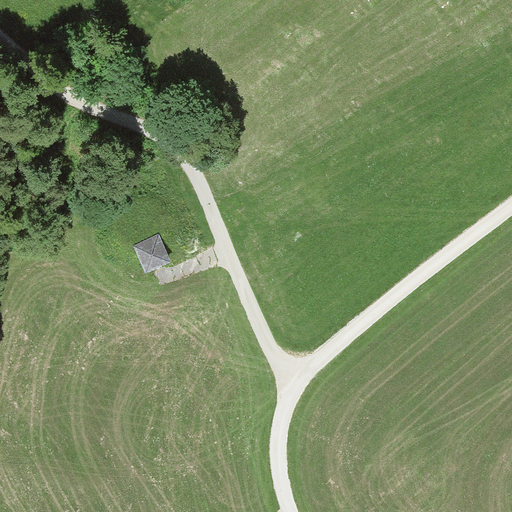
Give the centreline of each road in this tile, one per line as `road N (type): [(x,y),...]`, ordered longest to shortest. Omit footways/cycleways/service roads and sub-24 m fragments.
road 1 (track): [(0,38),(185,167),(212,209),(290,401)]
road 2 (unclassified): [(511,200),(325,350),(290,401),(280,456),(292,511)]
